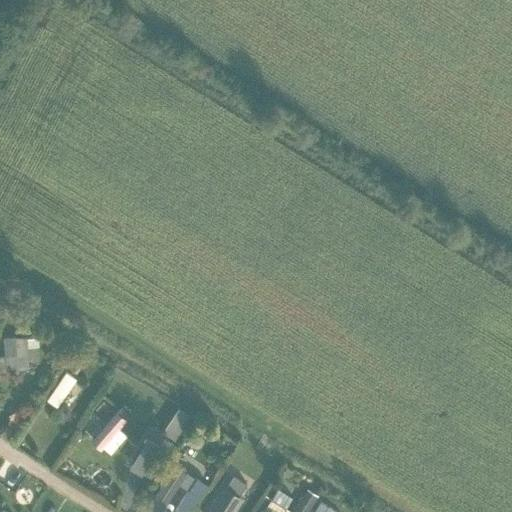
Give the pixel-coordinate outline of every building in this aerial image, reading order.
[(17,342),(17,339),(5,340),(7,356),(0,357),(0,373),(8,373),(9,376),(20,375),(19,372),(30,371),(27,341),(17,342)] [(69,364),(46,397),(58,405),(81,373),(69,364)] [(120,406),(93,436),(103,445),(130,415),(120,406)] [(173,444),(151,430),(129,465),(151,478),(173,444)] [(188,486),(177,505),(187,511),(190,511),(211,479),(203,475),(207,469),(190,458),(186,465),(178,460),(158,492),(170,500),(181,482),(188,486)] [(207,511),(230,511),(240,498),(238,496),(246,484),(233,475),(224,487),(223,487),(207,511)] [(305,511),(317,494),(306,487),(291,511),(305,511)] [(262,509),(260,511),(282,511),(285,507),(271,498),(263,510),(262,509)] [(328,511),(330,510),(315,501),(308,511),(328,511)]
